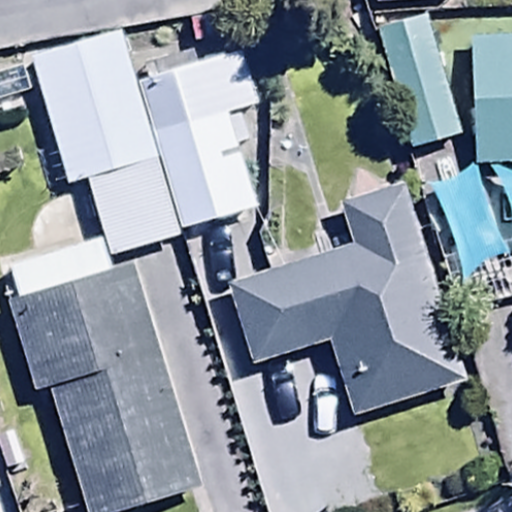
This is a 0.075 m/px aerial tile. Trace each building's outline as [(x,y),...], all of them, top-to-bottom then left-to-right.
[(268,0),(270,12),(374,0),(268,0)] [(460,145),(424,27),(374,42),(410,160),(460,145)] [(511,36),(471,38),(475,146),(511,144),(511,36)] [(179,248),(134,93),(118,42),(26,70),(66,197),(84,192),(101,250),(107,270),(179,248)] [(134,93),(179,248),(182,247),(199,300),(236,289),(219,235),(258,223),(227,120),(260,110),(245,59),(134,93)] [(250,378),(324,354),(350,431),(467,392),(400,191),(335,213),(349,257),(224,299),(250,378)] [(7,277),(16,308),(4,312),(32,406),(48,401),(81,511),(155,511),(199,499),(134,273),(110,280),(107,270),(101,250),(7,277)]
